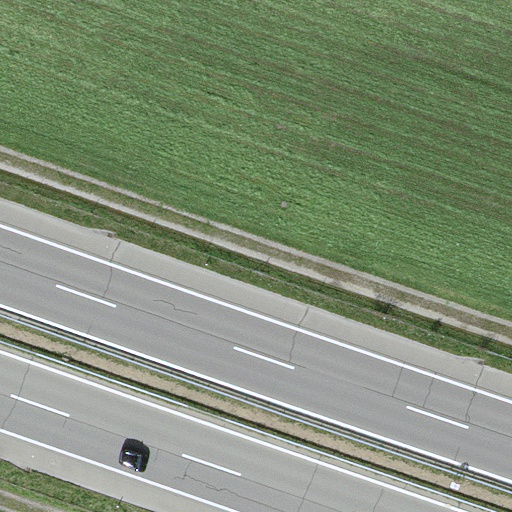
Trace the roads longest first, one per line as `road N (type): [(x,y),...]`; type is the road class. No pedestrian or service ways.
road 1 (motorway): [(511,441),(0,262)]
road 2 (track): [(0,170),(511,345)]
road 3 (motorway): [(0,387),(353,511)]
